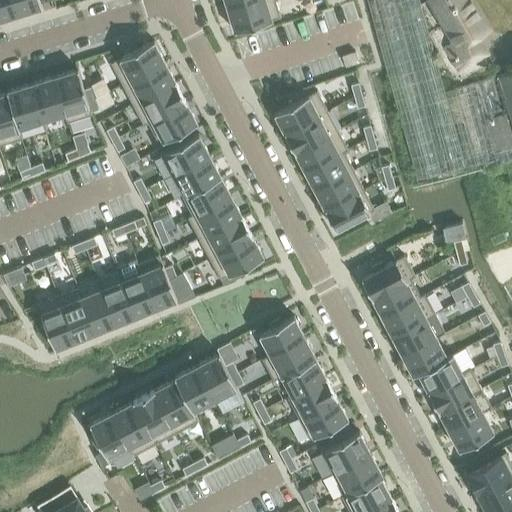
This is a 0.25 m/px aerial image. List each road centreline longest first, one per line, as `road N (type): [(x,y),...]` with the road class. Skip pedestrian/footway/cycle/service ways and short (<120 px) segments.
road 1 (residential): [(218,85),(441,511)]
road 2 (residential): [(0,54),(174,0)]
road 3 (residential): [(359,30),(218,85)]
road 4 (residential): [(0,233),(120,182)]
